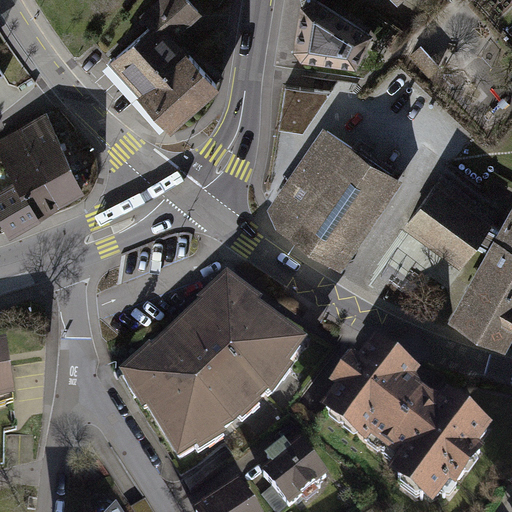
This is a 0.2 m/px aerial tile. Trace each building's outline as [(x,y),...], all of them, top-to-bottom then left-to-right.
[(189,0),(159,0),(146,12),(158,26),(172,41),(202,13),(189,0)] [(309,0),(300,66),(358,74),(373,41),(309,0)] [(158,26),(110,69),(174,138),(222,94),(172,41),(158,26)] [(332,97),(286,91),(280,137),(305,140),(332,97)] [(46,114),(0,140),(0,151),(14,175),(38,217),(89,188),(46,114)] [(327,130),(272,210),(280,227),(332,264),(392,174),(335,135),(327,130)] [(38,217),(14,175),(0,183),(0,210),(12,232),(38,217)] [(511,327),(511,213),(503,229),(489,221),(436,182),(426,197),(408,222),(461,261),(478,274),(453,319),(501,346),(511,327)] [(285,371),(301,348),(228,295),(209,312),(210,314),(199,325),(189,334),(187,332),(133,382),(180,460),(204,445),(202,443),(219,433),(220,434),(254,404),(256,406),(266,396),(264,394),(273,386),(271,384),(283,369),(285,371)] [(412,382),(416,377),(376,347),(355,374),(347,373),(337,387),(340,395),(327,412),(367,442),(372,436),(382,437),(400,450),(403,460),(399,466),(398,474),(405,479),(411,476),(426,488),(425,494),(432,499),(439,496),(450,482),(460,480),(476,460),(474,449),(488,431),(448,401),(444,407),(426,405),(427,401),(421,397),(418,398),(412,382)] [(0,396),(12,394),(6,349),(0,350),(0,396)] [(289,507),(326,477),(301,446),(290,454),(284,447),(268,459),(274,467),(263,476),(289,507)] [(255,511),(239,487),(201,511),(255,511)]
